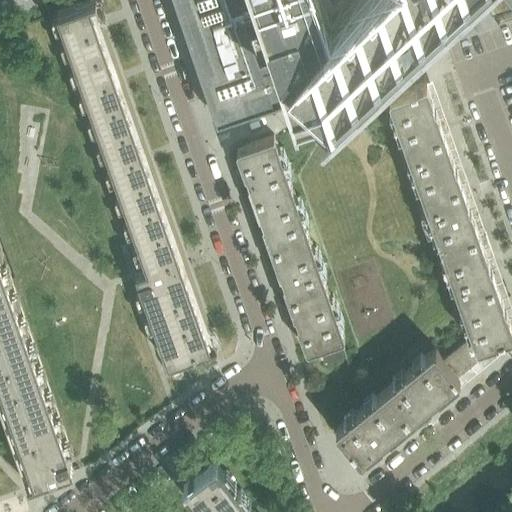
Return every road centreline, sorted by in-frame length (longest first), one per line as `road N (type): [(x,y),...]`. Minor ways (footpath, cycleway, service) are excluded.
road 1 (residential): [(268,371),(143,0)]
road 2 (residential): [(69,511),(241,378),(268,371)]
road 3 (residential): [(511,383),(355,511)]
road 4 (residential): [(327,511),(268,371)]
